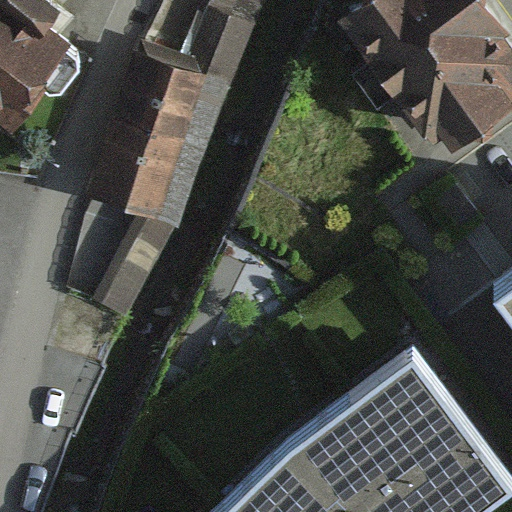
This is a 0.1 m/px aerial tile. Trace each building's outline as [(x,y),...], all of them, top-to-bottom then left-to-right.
[(60,0),(0,0),(0,100),(22,117),(88,29),(57,5),(60,0)] [(495,68),(441,0),(342,0),(310,26),(402,142),(495,68)] [(200,67),(154,50),(105,187),(155,205),(92,327),(122,342),(187,217),(263,23),(221,8),(200,67)] [(511,248),(501,257),(511,272),(511,248)] [(450,511),(511,465),(511,455),(415,327),(289,422),(195,511),(450,511)]
